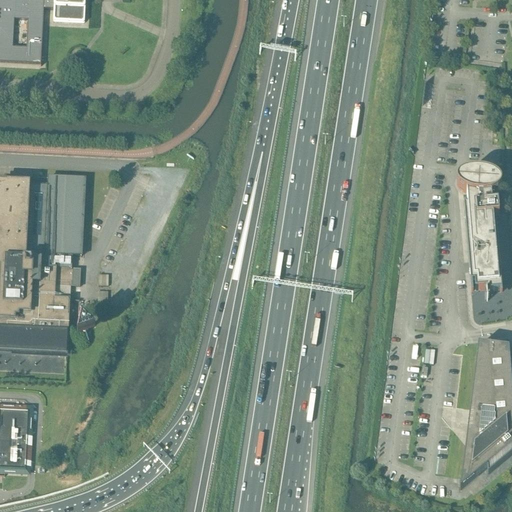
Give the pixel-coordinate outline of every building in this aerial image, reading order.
[(0,0),(0,63),(41,65),(40,67),(41,67),(44,11),(54,11),(55,0),(50,0),(0,0)] [(54,22),(54,23),(55,23),(83,25),(84,24),(85,23),(85,0),(54,0),(55,0),(54,11),(54,22)] [(475,291),(484,291),(489,290),(489,294),(500,293),(500,296),(502,296),(495,217),(499,217),(498,204),(492,205),(491,196),(493,195),(495,195),(496,194),(497,193),(499,192),(500,191),(501,189),(501,187),(501,185),(501,184),(500,183),(499,181),(497,180),(496,179),(494,178),(493,177),(490,176),(488,175),(486,175),(483,174),(481,174),(479,174),(476,173),(474,173),(471,174),(469,174),(467,174),(465,175),(463,176),(461,177),(460,178),(459,179),(458,180),(457,181),(457,182),(456,183),(456,184),(456,185),(457,188),(458,188),(459,190),(461,191),(462,192),(464,193),(466,194),(467,194),(468,207),(465,207),(465,205),(463,206),(471,295),(473,295),(472,284),(474,284),(475,291)] [(0,352),(13,353),(14,353),(20,353),(21,353),(35,354),(36,354),(50,355),(51,355),(66,355),(67,355),(67,354),(67,340),(67,339),(68,333),(68,332),(68,317),(69,316),(69,302),(69,301),(68,301),(67,301),(68,296),(64,295),(64,291),(66,291),(66,287),(71,287),(80,288),(81,272),(72,271),(67,271),(59,271),(55,270),(56,257),(56,256),(73,257),(82,257),(85,180),(58,179),(49,178),(48,186),(29,185),(0,183),(0,352)] [(98,292),(97,303),(107,304),(107,293),(98,292)] [(478,346),(477,355),(461,479),(460,491),(487,469),(488,476),(511,455),(511,413),(507,359),(509,359),(509,350),(478,346)] [(0,475),(30,477),(32,432),(33,409),(33,408),(28,408),(0,406),(0,475)]
